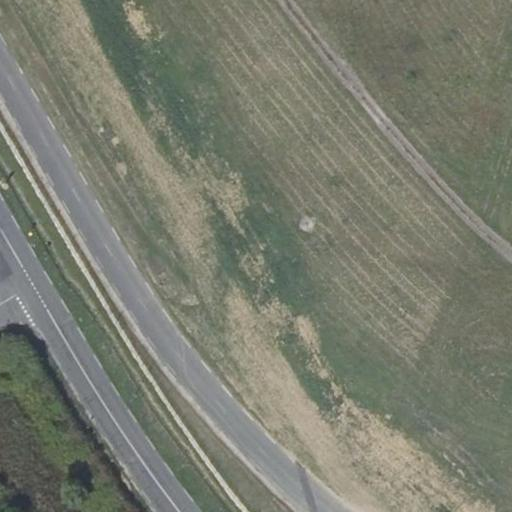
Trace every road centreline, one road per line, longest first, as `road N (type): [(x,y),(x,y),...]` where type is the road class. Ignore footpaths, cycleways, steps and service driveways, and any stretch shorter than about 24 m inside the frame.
road 1 (track): [(283,0),(378,120),(511,257)]
road 2 (unclassified): [(178,511),(35,290)]
